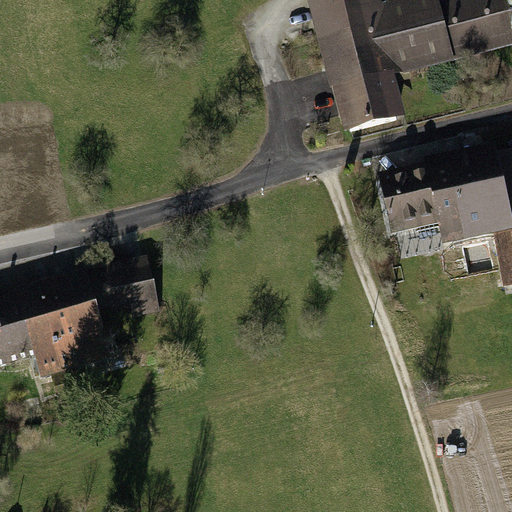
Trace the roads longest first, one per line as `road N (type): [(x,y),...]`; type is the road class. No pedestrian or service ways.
road 1 (residential): [(511,111),(0,251)]
road 2 (track): [(438,511),(326,160)]
